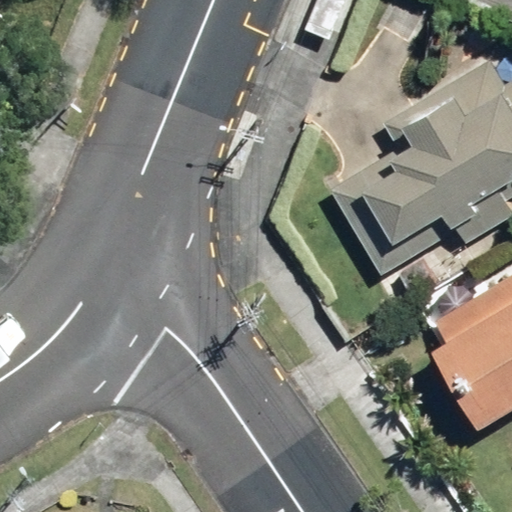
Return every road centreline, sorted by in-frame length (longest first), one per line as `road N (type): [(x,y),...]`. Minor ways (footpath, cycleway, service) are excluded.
road 1 (residential): [(110,269),(203,365),(303,511)]
road 2 (tertiary): [(110,269),(221,0)]
road 3 (tertiary): [(0,375),(36,354),(110,269)]
